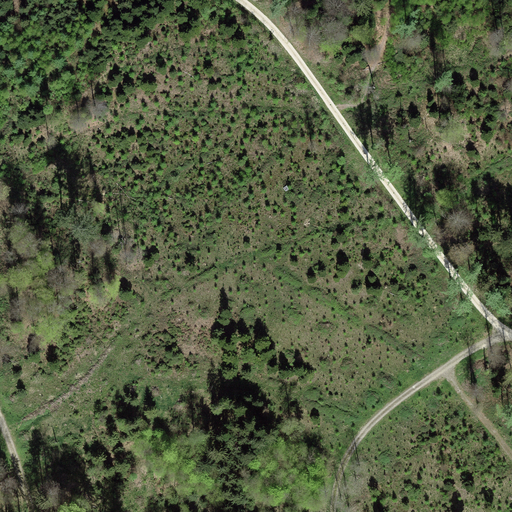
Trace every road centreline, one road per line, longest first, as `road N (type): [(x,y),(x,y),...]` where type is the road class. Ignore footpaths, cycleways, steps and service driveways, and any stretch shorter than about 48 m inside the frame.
road 1 (track): [(511,335),(429,239),(281,35),(240,0)]
road 2 (track): [(505,331),(382,414),(357,442),(336,511)]
